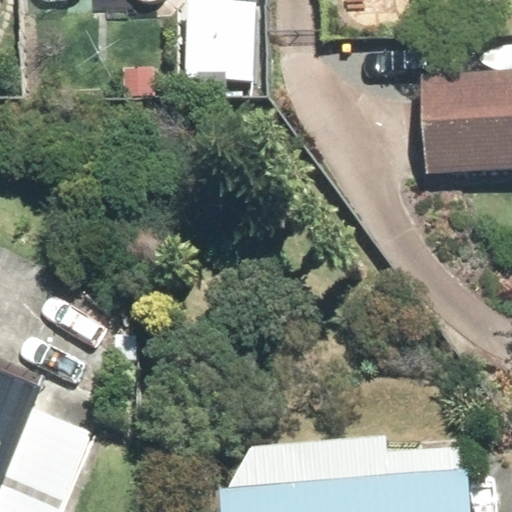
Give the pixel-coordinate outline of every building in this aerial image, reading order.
[(197,12),(193,85),(266,90),(269,16),(197,12)] [(133,105),(166,104),(166,76),(133,77),(133,105)] [(511,92),(442,95),(445,185),(511,183),(511,92)] [(129,374),(150,375),(151,350),(129,349),(129,374)] [(0,511),(70,511),(100,442),(66,428),(70,419),(0,389),(0,511)] [(248,504),(239,505),(239,511),(481,511),(478,465),(404,471),(403,453),(268,464),(248,504)]
